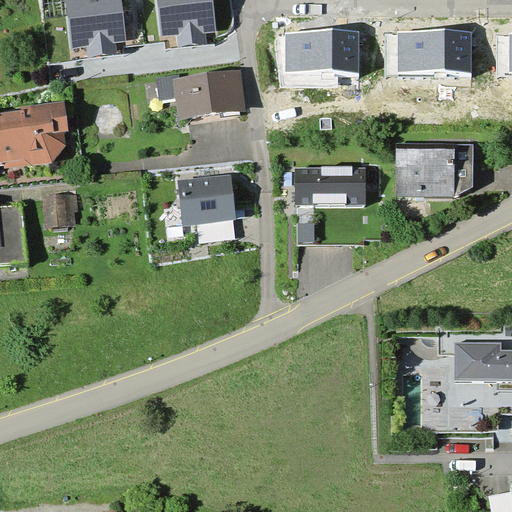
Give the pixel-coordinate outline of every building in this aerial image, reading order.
[(116,0),(72,5),(76,44),(120,39),(116,0)] [(212,0),(157,0),(161,36),(176,35),(178,47),(207,44),(206,32),(216,31),(212,0)] [(353,37),(287,38),(288,77),(354,76),(353,37)] [(466,76),(465,37),(402,38),(403,76),(466,76)] [(180,78),(173,79),(176,99),(179,120),(246,110),(240,70),(180,78)] [(173,79),(180,78),(179,74),(155,78),(159,102),(176,99),(173,79)] [(0,120),(0,164),(22,162),(29,167),(48,165),(60,150),(58,137),(64,136),(61,117),(48,119),(47,113),(21,116),(20,118),(0,120)] [(422,196),(451,196),(451,189),(468,189),(469,151),(395,150),(395,199),(422,199),(422,196)] [(297,168),(297,206),(365,206),(365,169),(297,168)] [(227,180),(178,186),(182,225),(231,220),(227,180)] [(74,198),(43,201),(45,232),(66,230),(64,214),(75,214),(74,198)] [(0,269),(25,268),(19,209),(0,210),(0,269)] [(315,224),(298,224),(298,245),(314,245),(315,224)] [(501,344),(455,344),(455,381),(511,380),(511,349),(502,350),(501,344)] [(511,511),(510,503),(489,506),(489,511),(511,511)]
